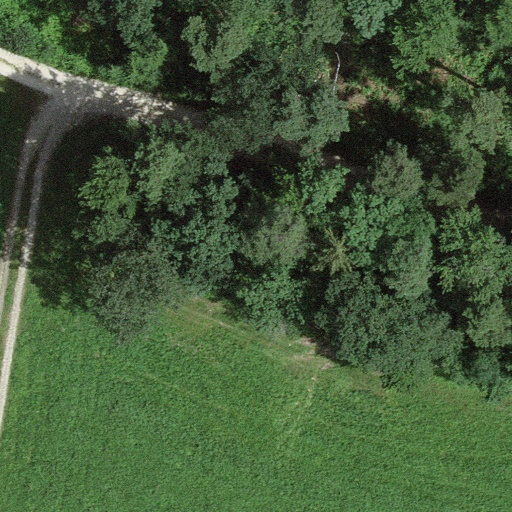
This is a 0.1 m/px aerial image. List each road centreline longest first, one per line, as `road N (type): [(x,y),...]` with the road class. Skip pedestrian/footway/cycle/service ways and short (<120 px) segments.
road 1 (track): [(511,208),(59,98),(0,60)]
road 2 (track): [(59,98),(0,387)]
